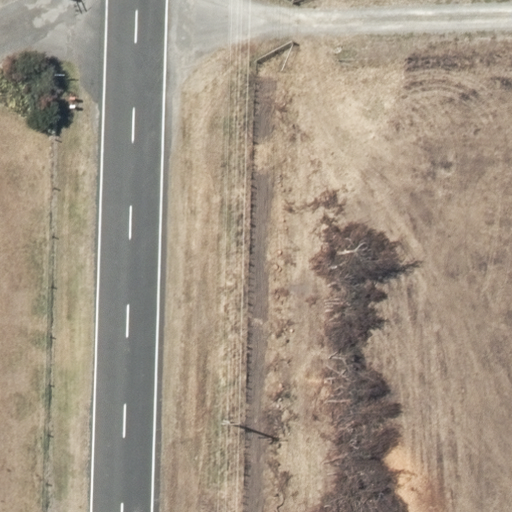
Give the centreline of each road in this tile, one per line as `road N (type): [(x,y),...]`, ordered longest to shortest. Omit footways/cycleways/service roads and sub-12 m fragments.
road 1 (unclassified): [(138,0),(123,511)]
road 2 (unknown): [(138,15),(0,70)]
